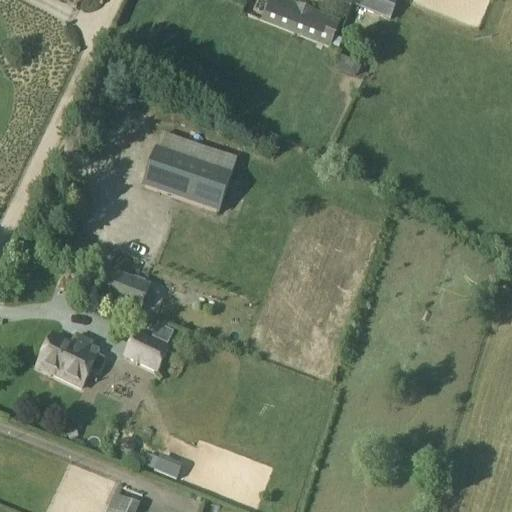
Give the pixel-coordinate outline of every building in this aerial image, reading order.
[(281,0),(269,0),(261,22),(329,49),(339,23),(281,0)] [(338,0),(388,21),(395,0),(338,0)] [(343,56),(337,71),(354,78),(360,64),(343,56)] [(130,90),(126,99),(140,104),(143,95),(130,90)] [(161,136),(156,151),(231,177),(236,162),(161,136)] [(231,177),(156,151),(155,150),(141,190),(220,216),(232,177),(231,177)] [(215,296),(226,240),(164,227),(153,284),(215,296)] [(104,300),(139,313),(149,288),(113,274),(104,300)] [(52,334),(34,370),(81,393),(90,373),(96,376),(99,375),(105,364),(104,360),(97,356),(99,352),(73,340),(72,344),(52,334)] [(134,335),(123,357),(157,373),(168,351),(134,335)] [(75,430),(65,433),(69,442),(78,439),(75,430)] [(114,497),(108,511),(132,511),(135,505),(114,497)]
